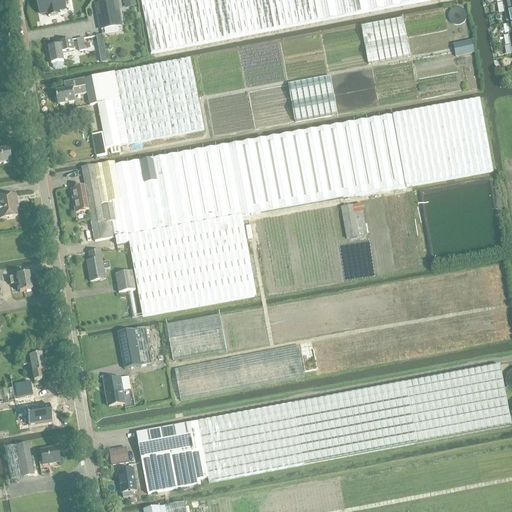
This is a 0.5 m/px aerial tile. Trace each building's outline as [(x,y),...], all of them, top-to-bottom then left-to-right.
[(62,0),(38,0),(41,14),(48,13),(48,16),(58,14),(58,11),(65,10),(62,0)] [(103,29),(122,25),(118,0),(98,4),(103,29)] [(134,0),(124,0),(126,8),(136,6),(134,0)] [(140,0),(151,55),(338,18),(433,0),(140,0)] [(511,0),(502,3),(504,13),(511,11),(511,0)] [(449,13),(448,17),(449,20),(452,24),(455,25),(459,25),(463,24),(466,20),(466,17),(466,13),(463,9),(459,8),(455,8),(452,9),(449,13)] [(77,40),(79,51),(86,50),(84,38),(77,40)] [(49,48),(52,65),(53,64),(53,68),(56,70),(62,69),(64,66),(63,63),(64,62),(63,54),(74,52),(72,41),(60,43),(60,46),(49,48)] [(474,54),(471,41),(453,45),(455,57),(474,54)] [(85,79),(65,83),(66,90),(56,92),(58,99),(56,99),(57,104),(58,103),(59,105),(76,102),(75,97),(77,96),(82,95),(88,94),(90,106),(97,105),(106,149),(110,148),(111,154),(121,152),(120,147),(121,147),(204,130),(191,59),(115,73),(85,79)] [(248,89),(254,128),(297,121),(290,82),(248,89)] [(241,143),(115,166),(122,201),(129,244),(143,318),(256,297),(242,217),(406,188),(493,172),(480,100),(393,116),(241,143)] [(0,164),(10,162),(8,149),(0,150),(0,164)] [(94,166),(81,168),(85,188),(89,211),(95,242),(115,238),(117,246),(129,244),(122,201),(115,166),(115,163),(94,166)] [(85,188),(71,191),(75,214),(89,211),(85,188)] [(16,195),(0,197),(0,219),(16,217),(15,208),(18,208),(16,195)] [(347,240),(367,237),(363,213),(362,204),(341,208),(347,240)] [(101,252),(89,254),(90,262),(87,262),(90,283),(106,280),(104,270),(109,269),(108,263),(103,264),(101,252)] [(133,272),(115,275),(119,294),(136,291),(133,272)] [(19,293),(32,290),(29,274),(16,276),(16,278),(9,279),(10,285),(18,284),(19,293)] [(226,351),(220,315),(166,325),(173,361),(226,351)] [(118,334),(124,370),(137,368),(152,365),(148,340),(146,329),(118,334)] [(298,346),(174,370),(180,401),(304,377),(298,346)] [(23,367),(30,365),(34,382),(42,380),(40,372),(44,371),(41,355),(29,357),(29,358),(21,360),(23,367)] [(500,366),(405,384),(341,396),(290,406),(191,424),(136,434),(141,459),(147,495),(176,489),(202,485),(201,480),(208,479),(209,484),(417,444),(511,427),(500,366)] [(121,380),(104,382),(109,408),(125,405),(123,392),(131,390),(129,378),(121,380)] [(30,385),(14,387),(16,401),(32,398),(30,385)] [(32,400),(15,403),(16,409),(33,406),(32,400)] [(50,406),(26,410),(28,426),(52,422),(50,406)] [(28,444),(4,448),(10,480),(34,475),(28,444)] [(57,448),(40,451),(42,466),(60,463),(57,448)] [(126,449),(110,452),(113,466),(129,463),(126,449)] [(119,472),(122,494),(123,494),(124,499),(133,497),(132,492),(137,492),(134,470),(119,472)] [(186,511),(185,502),(165,507),(166,511),(186,511)]
